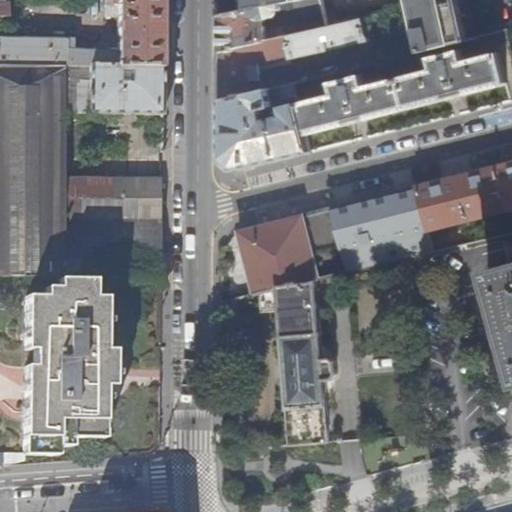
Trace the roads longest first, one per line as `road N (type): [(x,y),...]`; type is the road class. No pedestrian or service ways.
road 1 (residential): [(511,133),(197,212)]
road 2 (secondary): [(197,212),(199,490)]
road 3 (secondary): [(198,0),(197,212)]
road 4 (residential): [(199,490),(0,504)]
road 5 (residential): [(511,470),(359,511)]
